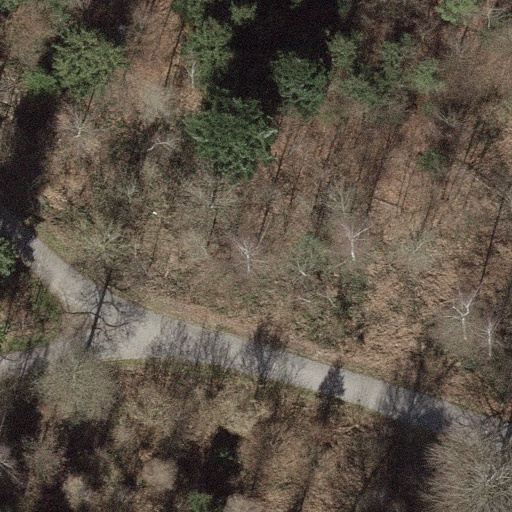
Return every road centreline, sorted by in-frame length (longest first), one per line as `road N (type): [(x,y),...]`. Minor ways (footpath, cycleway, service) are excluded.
road 1 (track): [(511,444),(269,365),(133,339)]
road 2 (track): [(133,339),(0,210)]
road 3 (track): [(133,339),(0,365)]
